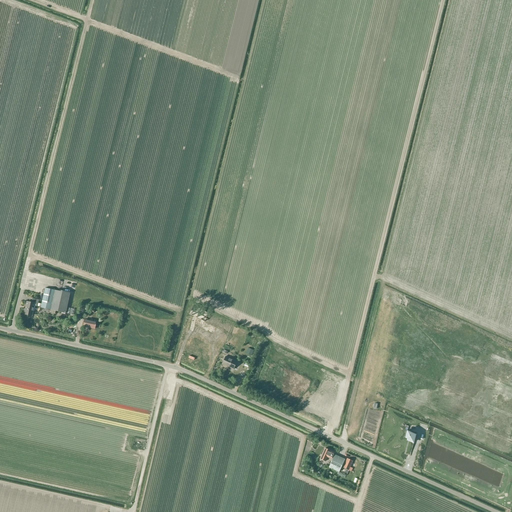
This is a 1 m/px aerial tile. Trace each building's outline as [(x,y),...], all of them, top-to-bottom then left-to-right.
[(70,294),(45,288),(41,308),(66,313),(70,294)] [(35,306),(38,307),(39,300),(33,298),(31,302),(27,301),(24,314),(32,316),(35,306)] [(194,306),(189,314),(205,321),(220,329),(224,321),(194,306)] [(95,329),(97,321),(85,318),(83,326),(95,329)] [(203,361),(208,346),(201,344),(201,345),(189,340),(184,354),(203,361)] [(233,369),(237,361),(226,356),(222,366),(228,369),(229,367),(233,369)] [(405,438),(414,442),(416,434),(407,430),(405,438)] [(331,459),(334,452),(330,450),(325,448),(324,451),(323,450),(321,454),(321,455),(320,459),(326,461),(328,457),(331,459)] [(339,472),(345,459),(335,454),(329,468),(339,472)] [(349,470),(353,461),(347,458),(343,468),(348,470),(349,470)]
